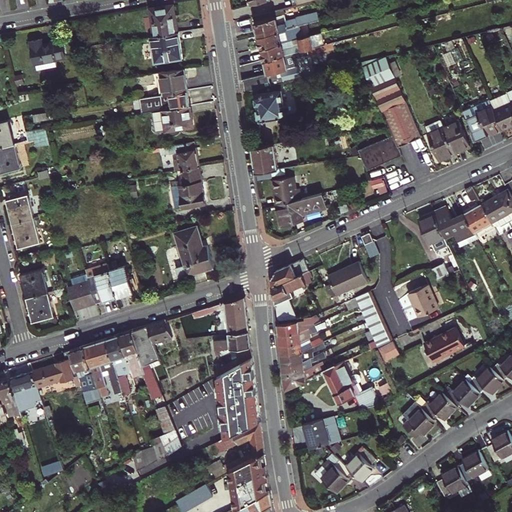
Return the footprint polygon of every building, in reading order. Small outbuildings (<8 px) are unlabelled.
[(157,35),(176,32),(174,21),(174,15),(176,15),(174,4),(150,8),(153,28),(156,28),(157,35)] [(256,25),(259,35),(300,25),(307,23),(320,20),(317,12),(286,20),(283,8),(254,16),(256,25)] [(303,37),(310,35),(307,23),(300,25),(303,37)] [(260,42),(262,48),(303,37),(300,25),(259,35),(260,42)] [(348,33),(346,26),(323,32),(325,41),(343,36),(343,35),(348,33)] [(182,49),(179,32),(176,32),(157,35),(151,36),(155,62),(183,58),(182,49)] [(325,41),(323,32),(311,35),(313,47),(326,44),(325,41)] [(489,42),(495,37),(492,33),(486,37),(489,42)] [(313,47),(311,35),(310,35),(303,37),(262,48),(263,54),(265,60),(308,49),(313,47)] [(351,42),(349,38),(326,44),(313,47),(308,49),(309,55),(334,48),(334,46),(351,42)] [(37,40),(31,41),(35,64),(37,64),(38,69),(57,66),(56,60),(66,58),(62,40),(43,44),(42,39),(37,40)] [(457,62),(463,59),(458,48),(452,51),(457,62)] [(281,82),(302,77),(297,58),(309,55),(308,49),(265,60),(268,73),(242,79),(243,85),(244,91),(257,88),(281,82)] [(359,149),(368,170),(397,157),(403,155),(399,146),(422,136),(396,76),(390,64),(387,56),(362,62),(393,135),(359,149)] [(390,64),(396,76),(401,74),(395,62),(390,64)] [(187,80),(185,68),(157,72),(160,94),(162,94),(188,90),(187,80)] [(18,85),(25,83),(23,74),(16,76),(18,85)] [(286,116),(281,82),(257,88),(260,111),(262,119),(286,116)] [(189,96),(188,90),(162,94),(165,109),(189,105),(188,99),(190,99),(189,96)] [(511,124),(511,102),(508,92),(490,100),(503,129),(511,124)] [(464,111),(477,140),(488,135),(484,125),(486,124),(491,134),(495,132),(503,129),(490,100),(490,99),(464,111)] [(193,121),(191,105),(189,105),(165,109),(165,110),(154,111),(157,132),(177,129),(178,128),(185,126),(187,127),(194,126),(193,121)] [(50,118),(49,112),(34,114),(35,121),(50,118)] [(0,147),(16,143),(29,140),(28,134),(19,137),(20,139),(15,140),(10,119),(0,121),(0,147)] [(426,126),(441,159),(450,155),(456,152),(444,126),(441,119),(426,126)] [(459,119),(444,126),(456,152),(466,148),(471,146),(459,119)] [(47,127),(27,130),(28,134),(29,140),(38,138),(39,145),(50,143),(47,127)] [(175,160),(176,170),(178,169),(182,169),(200,165),(198,154),(197,148),(195,141),(161,147),(162,154),(179,151),(180,159),(175,160)] [(22,167),(16,143),(0,147),(0,170),(1,173),(22,167)] [(279,168),(275,143),(253,146),(255,162),(258,179),(273,177),(272,174),(272,169),(279,168)] [(176,208),(207,202),(204,187),(200,165),(182,169),(185,183),(180,184),(182,193),(173,194),(176,208)] [(40,178),(50,177),(50,169),(40,170),(40,178)] [(275,189),(277,205),(301,198),(299,187),(296,188),(295,176),(273,179),(275,189)] [(382,179),(373,181),(375,188),(384,185),(382,179)] [(182,193),(180,184),(172,186),(173,194),(182,193)] [(129,186),(130,196),(138,196),(136,185),(129,186)] [(483,203),(473,186),(468,188),(465,189),(471,200),(476,199),(479,205),(465,213),(475,232),(493,222),(483,203)] [(496,196),(483,203),(493,222),(495,225),(502,225),(511,219),(511,194),(509,189),(496,196)] [(10,210),(13,223),(35,217),(29,193),(7,199),(10,210)] [(301,198),(277,205),(283,225),(296,222),(294,216),(302,214),(320,209),(327,207),(323,193),(301,198)] [(461,245),(478,238),(475,232),(465,213),(453,218),(448,206),(442,208),(435,212),(446,236),(455,232),(461,245)] [(426,216),(420,218),(431,243),(432,242),(435,251),(449,245),(446,236),(435,212),(426,216)] [(296,222),(303,219),(302,214),(294,216),(296,222)] [(18,239),(20,247),(41,241),(35,217),(13,223),(18,239)] [(511,227),(511,219),(502,225),(495,225),(497,228),(501,235),(511,227)] [(479,237),(497,228),(495,225),(493,222),(475,232),(478,238),(479,237)] [(180,277),(215,266),(211,250),(209,245),(205,247),(198,225),(177,232),(186,264),(177,267),(180,277)] [(362,236),(365,242),(374,238),(371,232),(362,236)] [(309,270),(304,258),(276,270),(273,277),(274,282),(274,286),(308,271),(309,270)] [(108,262),(119,296),(129,292),(136,290),(127,264),(118,267),(116,260),(108,262)] [(343,269),(344,271),(330,278),(332,283),(338,294),(368,280),(360,261),(343,269)] [(119,296),(108,262),(87,269),(90,280),(97,302),(109,299),(119,296)] [(438,280),(449,275),(449,273),(447,268),(444,263),(433,268),(438,280)] [(28,297),(49,291),(43,267),(21,273),(25,287),(28,297)] [(344,271),(343,269),(339,271),(329,275),(330,278),(344,271)] [(289,298),(295,295),(293,289),(308,283),(308,284),(313,281),(311,277),(308,271),(274,286),(276,304),(278,321),(298,318),(289,298)] [(88,305),(97,302),(90,280),(68,287),(75,308),(88,305)] [(338,294),(332,283),(328,285),(331,293),(333,292),(334,296),(338,294)] [(415,304),(420,316),(430,311),(439,307),(429,284),(409,293),(415,304)] [(49,291),(52,302),(59,300),(58,293),(55,293),(55,290),(49,291)] [(52,302),(49,291),(28,297),(32,313),(34,321),(56,315),(52,302)] [(377,307),(370,291),(357,297),(356,297),(360,305),(364,313),(377,307)] [(248,313),(246,296),(226,302),(211,307),(213,312),(227,307),(230,332),(250,329),(248,313)] [(350,310),(360,305),(356,297),(346,301),(350,310)] [(364,313),(368,322),(381,316),(377,307),(364,313)] [(442,313),(439,307),(430,311),(433,317),(442,313)] [(193,312),(195,318),(209,313),(207,308),(193,312)] [(300,331),(314,325),(314,323),(320,319),(316,314),(312,316),(305,317),(305,320),(279,323),(279,329),(280,334),(300,331)] [(371,330),(385,324),(381,316),(368,322),(371,330)] [(154,342),(173,336),(167,320),(158,323),(148,326),(154,342)] [(301,341),(310,338),(312,337),(311,333),(318,331),(327,327),(325,322),(316,326),(316,324),(314,325),(300,331),(280,334),(280,338),(281,344),(301,341)] [(375,338),(388,332),(385,324),(371,330),(372,331),(375,338)] [(152,396),(162,392),(152,367),(150,363),(161,359),(154,342),(148,326),(140,328),(133,330),(139,351),(140,351),(144,365),(142,365),(145,374),(152,396)] [(465,345),(456,327),(425,343),(430,352),(434,361),(465,345)] [(470,327),(476,342),(483,339),(477,328),(470,327)] [(252,344),(250,329),(230,332),(231,338),(215,340),(216,350),(217,350),(218,355),(221,354),(220,350),(237,346),(239,357),(233,360),(214,371),(217,377),(253,356),(252,344)] [(131,368),(134,377),(145,374),(142,365),(144,365),(140,351),(139,351),(133,330),(127,332),(120,334),(131,368)] [(375,338),(372,331),(366,333),(369,341),(375,338)] [(392,339),(388,332),(375,338),(376,340),(378,346),(379,346),(389,341),(392,339)] [(125,394),(132,392),(125,370),(123,371),(122,367),(129,365),(130,369),(131,368),(120,334),(113,336),(107,338),(124,391),(125,394)] [(302,351),(324,341),(322,337),(312,342),(310,338),(301,341),(281,344),(282,348),(282,354),(302,351)] [(103,400),(110,398),(107,385),(107,384),(104,374),(103,371),(109,369),(110,373),(116,393),(124,391),(107,338),(97,341),(86,345),(102,398),(103,400)] [(326,346),(324,341),(302,351),(282,354),(283,359),(284,364),(304,361),(314,357),(313,351),(326,346)] [(389,341),(379,346),(385,360),(397,354),(391,342),(390,343),(389,341)] [(79,347),(72,349),(79,374),(82,384),(87,402),(102,398),(86,345),(79,347)] [(222,355),(232,353),(233,360),(239,357),(237,346),(220,350),(221,354),(222,355)] [(65,351),(68,360),(50,365),(33,371),(38,386),(61,379),(61,381),(75,377),(74,376),(79,374),(72,349),(65,351)] [(305,372),(319,365),(318,361),(321,359),(319,354),(314,357),(304,361),(284,364),(284,369),(285,374),(305,372)] [(499,362),(494,368),(505,379),(510,374),(511,375),(511,354),(502,365),(499,362)] [(222,439),(261,421),(253,356),(217,377),(222,439)] [(152,367),(162,363),(162,361),(161,359),(150,363),(152,367)] [(363,409),(380,404),(372,386),(360,392),(356,383),(355,384),(344,362),(327,370),(324,371),(333,389),(340,403),(356,395),(363,409)] [(324,371),(327,370),(323,363),(319,365),(305,372),(285,374),(286,380),(287,388),(306,380),(324,371)] [(475,375),(470,381),(481,392),(486,387),(492,393),(498,387),(505,379),(494,368),(491,365),(478,378),(475,375)] [(34,395),(41,393),(38,386),(33,371),(24,373),(11,378),(18,400),(26,398),(24,391),(32,388),(34,395)] [(16,415),(22,413),(18,400),(11,378),(6,379),(0,380),(0,386),(8,413),(9,416),(16,414),(16,415)] [(452,388),(446,394),(458,405),(463,400),(469,405),(475,398),(481,392),(470,381),(466,378),(454,391),(452,388)] [(383,394),(391,390),(388,383),(380,387),(383,394)] [(448,385),(443,391),(446,394),(452,388),(448,385)] [(0,415),(8,413),(0,386),(0,415)] [(24,391),(26,398),(34,395),(32,388),(24,391)] [(428,401),(422,407),(434,418),(439,413),(445,418),(452,411),(458,405),(446,394),(443,391),(430,404),(428,401)] [(409,419),(404,425),(416,436),(421,431),(424,434),(426,432),(437,420),(434,418),(422,407),(416,400),(403,413),(409,419)] [(38,407),(42,417),(47,415),(45,406),(44,405),(38,407)] [(53,415),(50,405),(45,406),(47,415),(48,416),(53,415)] [(167,405),(157,408),(165,433),(163,434),(164,438),(178,431),(167,405)] [(312,447),(315,446),(322,444),(330,442),(331,443),(342,440),(335,415),(305,423),(309,436),(312,447)] [(226,450),(251,438),(252,440),(253,439),(255,451),(255,458),(265,453),(261,421),(222,439),(212,444),(218,457),(227,452),(226,450)] [(18,446),(26,443),(22,431),(19,432),(18,428),(13,429),(18,446)] [(494,442),(487,446),(496,461),(511,451),(511,435),(509,430),(501,434),(492,439),(494,442)] [(169,455),(183,445),(178,431),(164,438),(164,440),(169,455)] [(164,438),(163,434),(153,439),(154,443),(164,438)] [(406,439),(403,436),(397,441),(400,444),(406,439)] [(155,445),(159,459),(169,455),(164,440),(164,438),(154,443),(155,445)] [(328,444),(335,451),(341,445),(338,441),(331,443),(328,444)] [(210,460),(218,457),(212,444),(207,446),(211,456),(209,457),(210,460)] [(143,450),(147,465),(159,459),(155,445),(142,450),(143,450)] [(365,447),(347,466),(353,471),(362,481),(372,471),(376,467),(373,464),(378,459),(365,447)] [(490,467),(480,449),(470,454),(463,458),(465,462),(459,465),(467,480),(490,467)] [(139,470),(147,465),(143,450),(134,455),(139,470)] [(347,466),(333,452),(328,458),(330,460),(316,474),(322,479),(323,478),(338,492),(342,488),(351,479),(348,476),(353,471),(347,466)] [(251,453),(224,465),(227,471),(230,470),(253,459),(251,453)] [(230,470),(234,497),(269,477),(268,469),(265,453),(255,458),(253,459),(230,470)] [(214,471),(217,477),(227,471),(224,465),(221,458),(200,471),(203,477),(214,471)] [(444,477),(438,481),(446,496),(458,489),(468,483),(467,480),(459,465),(446,472),(442,474),(444,477)] [(269,477),(234,497),(236,509),(271,490),(269,477)] [(200,487),(207,498),(213,495),(206,483),(200,487)] [(462,496),(472,490),(468,483),(458,489),(462,496)] [(195,490),(202,502),(207,498),(200,487),(195,490)] [(436,497),(441,494),(437,488),(433,490),(436,497)] [(189,493),(196,505),(202,502),(195,490),(189,493)] [(230,511),(275,511),(274,504),(271,490),(236,509),(230,511)] [(183,496),(190,508),(196,505),(189,493),(183,496)] [(177,500),(184,511),(190,508),(183,496),(177,500)]
